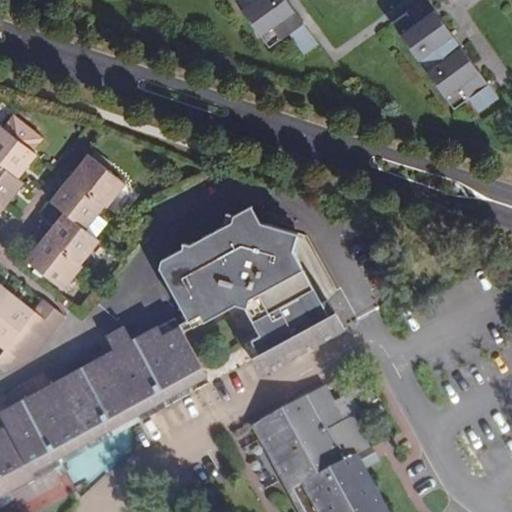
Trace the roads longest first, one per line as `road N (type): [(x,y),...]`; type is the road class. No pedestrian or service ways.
road 1 (residential): [(0,52),(511,223)]
road 2 (residential): [(511,191),(0,25)]
road 3 (residential): [(372,334),(311,220),(272,196),(241,193),(149,242),(101,308),(0,385)]
road 4 (residential): [(88,511),(122,469),(372,334)]
road 5 (residential): [(372,334),(457,490),(485,511)]
